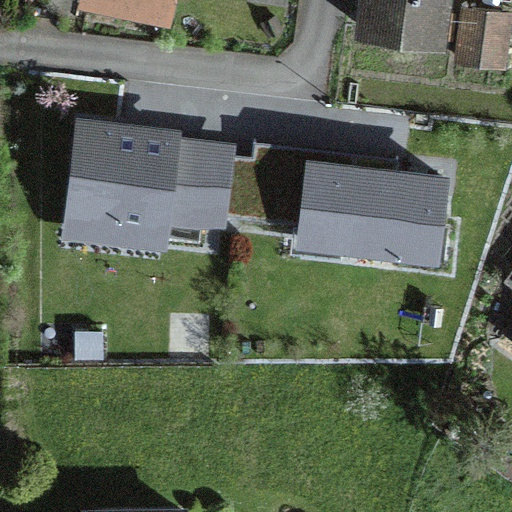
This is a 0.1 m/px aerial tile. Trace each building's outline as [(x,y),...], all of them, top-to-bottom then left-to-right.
[(95,0),(160,13),(162,0),(95,0)] [(361,0),(358,30),(447,41),(450,21),(438,20),(440,0),(361,0)] [(457,60),(497,66),(503,15),(463,10),(457,60)] [(224,226),(234,152),(174,144),(174,136),(80,125),(67,239),(161,250),(165,217),(224,226)] [(436,265),(443,184),(305,173),(299,254),(436,265)] [(511,272),(506,282),(511,286),(511,319),(501,334),(511,342),(511,272)]
